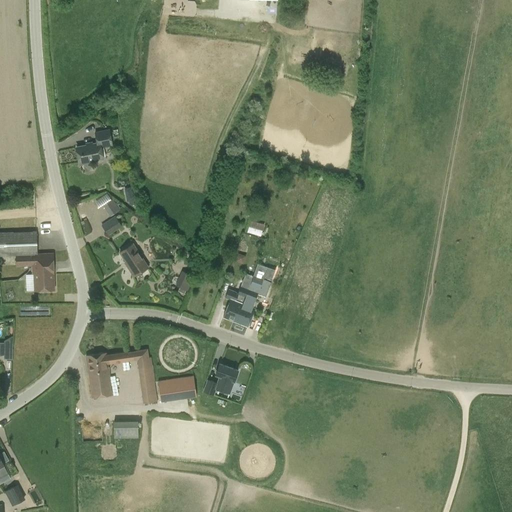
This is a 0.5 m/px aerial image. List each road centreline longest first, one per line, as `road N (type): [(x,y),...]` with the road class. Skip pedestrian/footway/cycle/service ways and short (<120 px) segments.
road 1 (unclassified): [(84,313),(161,315),(364,375),(511,390)]
road 2 (tertiary): [(84,313),(41,108),(34,0)]
road 3 (tertiary): [(0,415),(64,365),(84,313)]
road 4 (track): [(468,388),(463,458),(446,511)]
